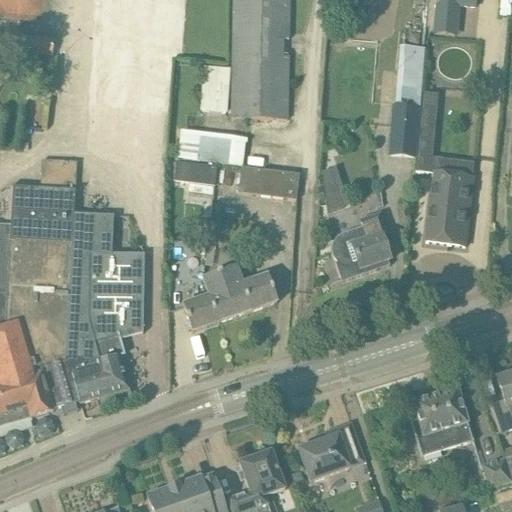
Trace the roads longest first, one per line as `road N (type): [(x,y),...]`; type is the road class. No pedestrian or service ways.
road 1 (tertiary): [(511,311),(340,363),(0,491)]
road 2 (unknown): [(153,403),(150,167),(136,153),(82,142),(0,174)]
